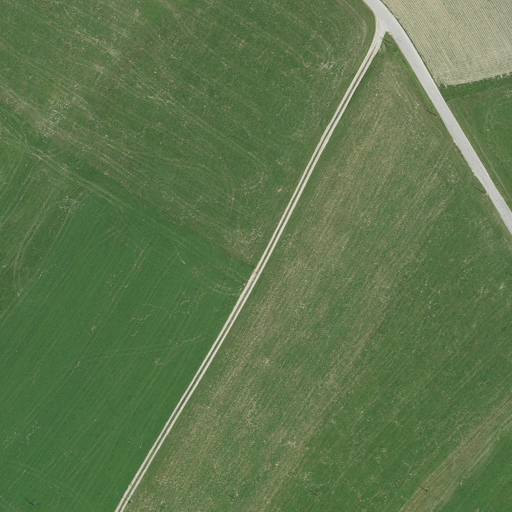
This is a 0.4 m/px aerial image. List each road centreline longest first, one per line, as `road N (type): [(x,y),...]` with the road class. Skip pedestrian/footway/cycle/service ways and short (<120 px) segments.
road 1 (track): [(383,15),(358,77),(108,511)]
road 2 (tertiary): [(511,224),(413,55),(368,0)]
